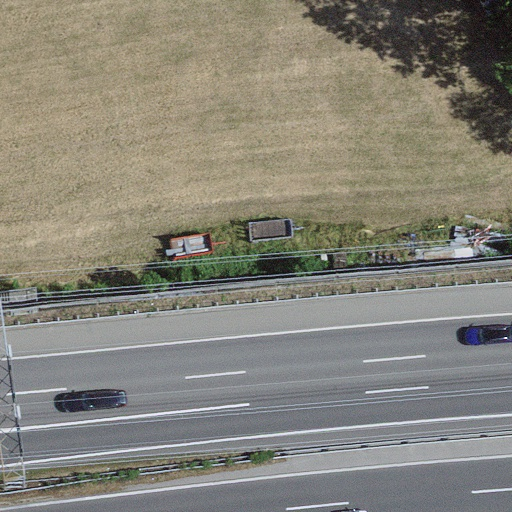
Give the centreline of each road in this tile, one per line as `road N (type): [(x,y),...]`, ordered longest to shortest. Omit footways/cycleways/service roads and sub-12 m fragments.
road 1 (motorway): [(511,364),(246,388)]
road 2 (motorway): [(246,388),(0,438)]
road 3 (motorway): [(246,388),(0,401)]
